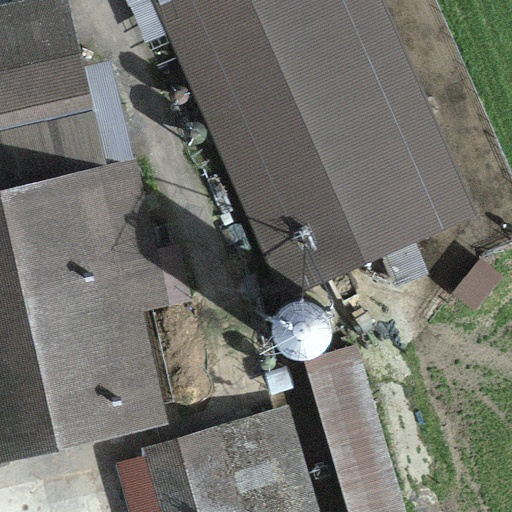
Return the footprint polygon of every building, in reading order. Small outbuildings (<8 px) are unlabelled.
[(0,147),(85,129),(54,0),(42,0),(0,9),(0,147)] [(164,0),(289,285),(464,209),(372,0),(164,0)] [(98,185),(85,129),(0,147),(0,441),(126,413),(98,290),(154,277),(131,178),(98,185)] [(317,301),(301,296),(284,301),(273,314),(271,331),(278,346),(293,356),(310,356),(324,346),(331,331),(329,314),(317,301)] [(317,355),(364,511),(401,511),(352,345),(317,355)] [(139,511),(280,511),(255,427),(126,464),(139,511)]
